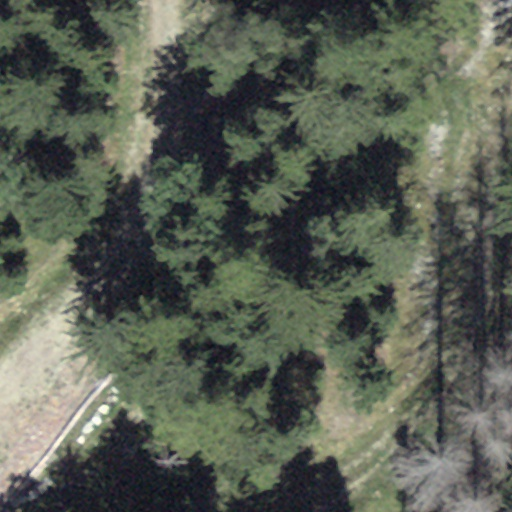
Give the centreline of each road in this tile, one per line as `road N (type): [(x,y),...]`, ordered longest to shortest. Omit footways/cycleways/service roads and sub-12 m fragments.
road 1 (track): [(309,511),(400,453),(447,403),(472,351),(476,178),(485,132),(511,85)]
road 2 (track): [(170,103),(141,241),(109,291),(0,403)]
